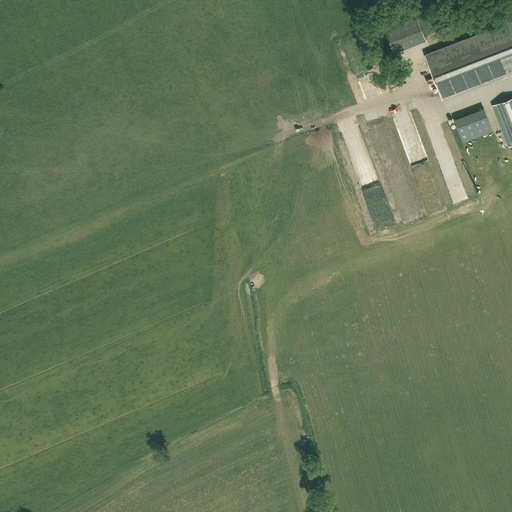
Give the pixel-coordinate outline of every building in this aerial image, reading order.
[(425,39),(416,16),(384,29),(393,52),(425,39)] [(511,71),(511,20),(425,55),(442,99),(511,71)] [(511,97),(492,105),(508,146),(511,144),(511,97)] [(463,142),(492,130),(483,108),(454,119),(463,142)] [(372,143),(363,114),(337,122),(357,182),(374,176),(364,145),(372,143)] [(449,200),(463,197),(454,160),(458,159),(454,143),(443,146),(444,150),(450,148),(452,156),(446,157),(447,162),(451,161),(452,167),(442,170),(449,200)] [(414,154),(408,156),(412,169),(419,167),(414,154)] [(374,165),(379,163),(386,180),(402,174),(394,155),(373,163),(374,165)] [(386,209),(372,215),(379,232),(393,226),(386,209)]
